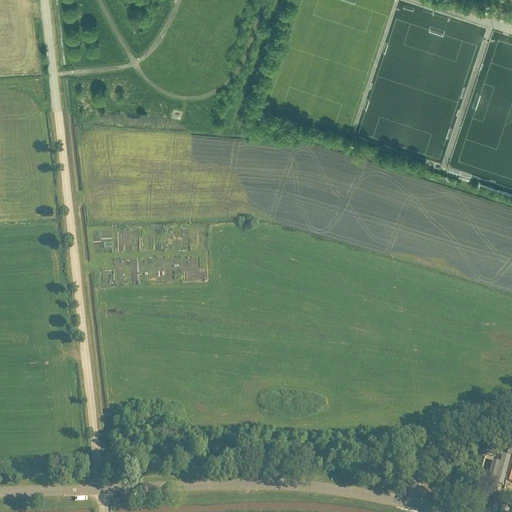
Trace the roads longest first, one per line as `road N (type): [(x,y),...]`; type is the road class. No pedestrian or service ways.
road 1 (unclassified): [(52,74),(100,490)]
road 2 (unclassified): [(100,490),(321,490),(409,507)]
road 3 (unclassified): [(409,507),(424,462),(441,443),(511,411)]
